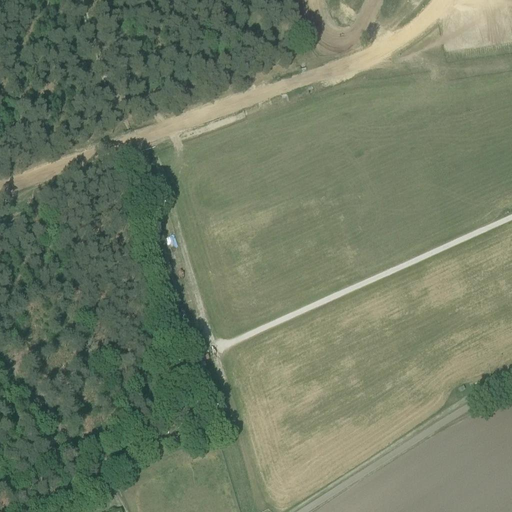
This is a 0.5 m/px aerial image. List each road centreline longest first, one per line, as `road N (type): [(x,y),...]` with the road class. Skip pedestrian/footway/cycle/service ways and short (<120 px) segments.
road 1 (track): [(440,0),(394,41),(332,71),(128,141),(81,0)]
road 2 (track): [(262,511),(148,134)]
road 3 (track): [(214,351),(511,216)]
road 4 (unclassified): [(303,511),(511,386)]
road 5 (track): [(125,511),(102,486),(0,438)]
